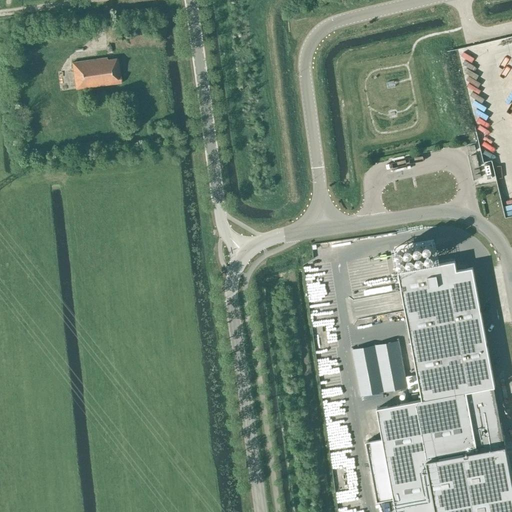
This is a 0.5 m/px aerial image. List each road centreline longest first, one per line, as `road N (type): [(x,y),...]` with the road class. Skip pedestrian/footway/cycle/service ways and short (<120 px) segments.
road 1 (unclassified): [(324,229),(307,53),(334,23),(429,0)]
road 2 (unclassified): [(324,229),(462,213),(507,253),(511,280)]
road 3 (tertiary): [(219,215),(191,0)]
road 4 (tertiary): [(261,511),(231,297)]
